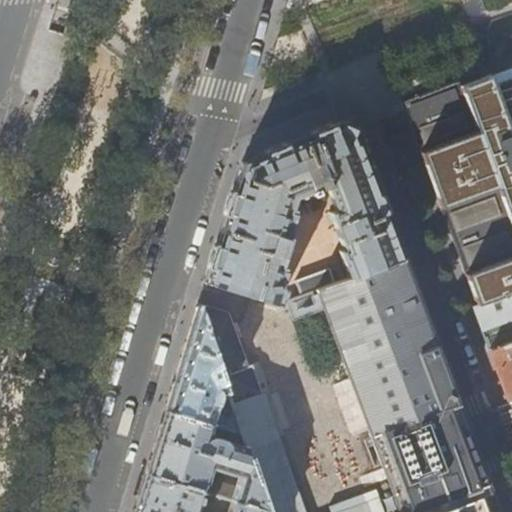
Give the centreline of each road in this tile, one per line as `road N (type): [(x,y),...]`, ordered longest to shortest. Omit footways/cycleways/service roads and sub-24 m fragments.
road 1 (tertiary): [(92,511),(202,149)]
road 2 (residential): [(354,84),(482,435)]
road 3 (residential): [(202,149),(354,84)]
road 4 (tertiary): [(202,149),(245,0)]
